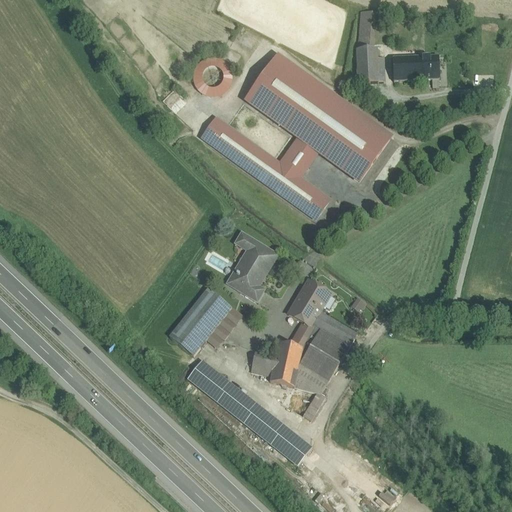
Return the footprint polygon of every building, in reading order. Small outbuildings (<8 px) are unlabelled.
[(376,15),(361,14),(359,39),(374,40),(376,15)] [(374,40),(359,39),(358,52),(373,51),(374,40)] [(358,52),(356,52),(358,86),(379,85),(377,61),(377,51),(373,51),(358,52)] [(422,59),(392,61),(393,84),(423,83),(422,59)] [(438,59),(422,59),(423,83),(440,82),(438,59)] [(390,141),(278,61),(247,103),(300,141),(318,154),(359,183),(390,141)] [(213,99),(220,97),(226,93),(230,87),(231,80),(229,73),(225,67),(219,64),(212,62),(206,64),(200,68),(196,74),(194,81),(196,88),(200,94),(206,97),(213,99)] [(280,168),(216,123),(203,141),(316,221),(329,203),(298,181),(280,168)] [(318,154),(300,141),(280,168),(298,181),(318,154)] [(247,254),(234,276),(228,287),(257,304),(264,292),(259,289),(278,258),(242,236),(243,236),(242,235),(235,247),(236,248),(236,247),(247,254)] [(309,283),(289,317),(303,326),(310,330),(312,326),(320,313),(330,296),(309,283)] [(208,291),(170,338),(194,358),(206,343),(232,311),(208,291)] [(362,311),(366,305),(360,300),(356,306),(362,311)] [(242,319),(232,311),(206,343),(216,351),(242,319)] [(357,336),(320,313),(312,326),(319,331),(350,349),(357,336)] [(310,330),(303,326),(300,332),(291,347),(303,350),(307,351),(319,331),(312,326),(310,330)] [(350,349),(319,331),(307,351),(303,350),(294,389),(317,396),(321,396),(349,349),(350,349)] [(291,347),(278,344),(276,357),(255,352),(251,373),(271,378),(270,383),(294,389),(303,350),(291,347)] [(312,450),(202,363),(188,380),(298,467),(298,468),(312,450)] [(321,396),(317,396),(303,418),(311,423),(326,398),(321,396)] [(362,464),(359,468),(369,476),(372,473),(362,464)]
